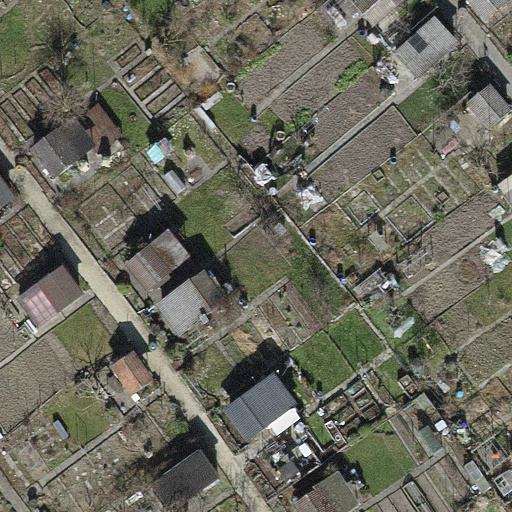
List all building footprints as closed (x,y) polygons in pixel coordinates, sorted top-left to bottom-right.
[(404,51),(421,77),(463,50),(445,24),(404,51)] [(83,124),(36,160),(55,184),(102,149),(83,124)] [(0,211),(16,199),(0,179),(0,211)] [(172,236),(125,272),(144,297),(191,261),(172,236)] [(40,289),(20,306),(41,332),(82,299),(61,273),(40,289)] [(206,283),(159,318),(178,343),(224,307),(206,283)] [(136,355),(112,374),(133,400),(157,382),(136,355)] [(279,383),(233,418),(251,443),(298,407),(279,383)] [(201,457),(155,490),(170,511),(179,511),(219,483),(201,457)] [(344,478),(299,511),(350,511),(363,503),(344,478)]
